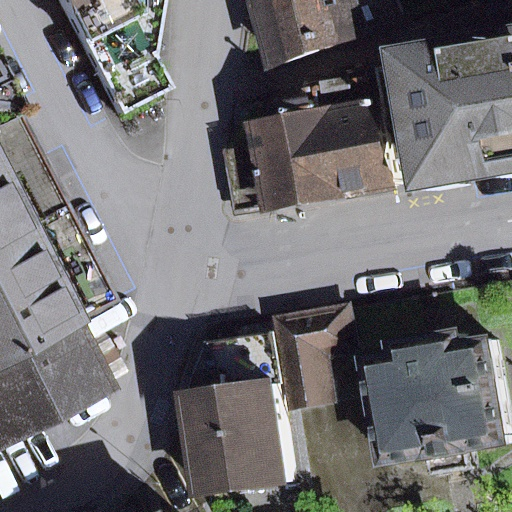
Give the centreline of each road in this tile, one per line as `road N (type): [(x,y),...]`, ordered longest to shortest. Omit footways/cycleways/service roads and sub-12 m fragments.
road 1 (residential): [(174,288),(511,236)]
road 2 (residential): [(21,0),(174,288)]
road 3 (residential): [(219,0),(174,288)]
road 4 (residential): [(19,511),(111,457),(143,404),(174,288)]
